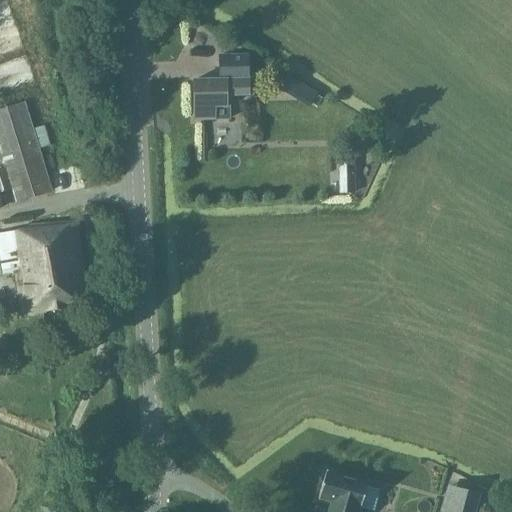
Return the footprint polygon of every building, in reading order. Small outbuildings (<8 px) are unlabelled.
[(220,80),(194,81),(194,108),(195,120),(229,119),(229,96),(248,96),(247,56),(219,56),(220,80)] [(36,92),(50,98),(56,84),(42,77),(36,92)] [(7,110),(0,112),(0,146),(7,170),(13,191),(17,203),(51,192),(25,105),(7,110)] [(0,233),(0,261),(2,276),(6,275),(13,275),(20,315),(82,308),(86,305),(84,287),(83,278),(75,222),(0,233)] [(358,511),(367,484),(325,471),(316,500),(329,504),(326,511),(358,511)] [(475,511),(481,495),(459,489),(452,511),(475,511)]
